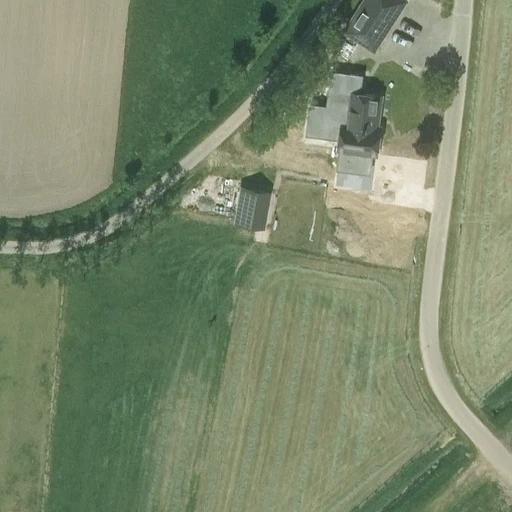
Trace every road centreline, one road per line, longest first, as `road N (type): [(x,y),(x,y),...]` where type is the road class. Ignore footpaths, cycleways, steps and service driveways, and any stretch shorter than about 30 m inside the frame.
road 1 (unclassified): [(511,469),(450,400),(428,335),(462,0)]
road 2 (unclassified): [(0,246),(62,245),(115,224),(252,111),(328,0)]
